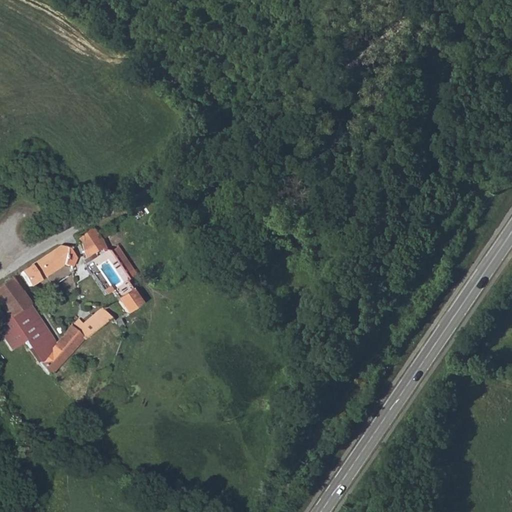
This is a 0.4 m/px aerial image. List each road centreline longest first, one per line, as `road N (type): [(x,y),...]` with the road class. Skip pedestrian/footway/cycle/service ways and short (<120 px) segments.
road 1 (unclassified): [(0,274),(351,70),(421,0)]
road 2 (secondary): [(320,511),(511,232)]
road 3 (track): [(238,132),(136,51)]
